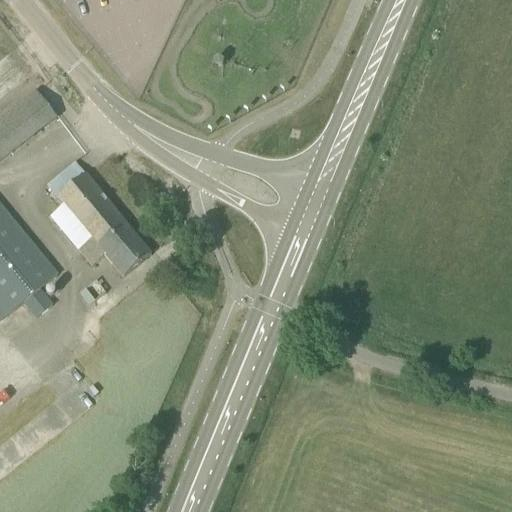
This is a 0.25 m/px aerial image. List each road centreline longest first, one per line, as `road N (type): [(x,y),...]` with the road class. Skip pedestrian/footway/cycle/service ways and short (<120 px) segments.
road 1 (unclassified): [(272,311),(361,359),(511,398)]
road 2 (unclassified): [(23,0),(72,68),(121,116),(207,166)]
road 3 (primary): [(190,511),(272,311)]
road 4 (primary): [(320,195),(402,0)]
road 5 (unclassified): [(207,166),(241,201),(306,231)]
